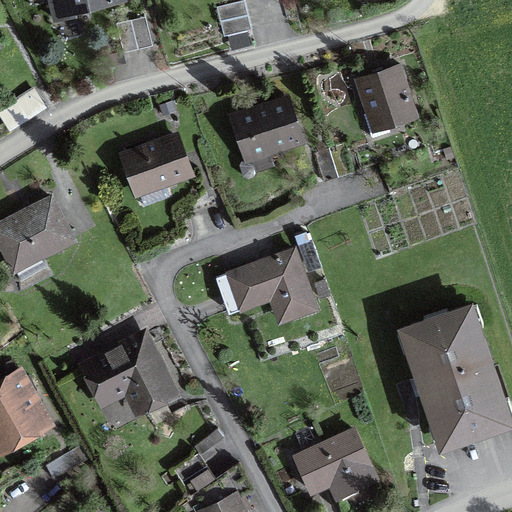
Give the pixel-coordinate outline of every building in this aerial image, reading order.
[(50,0),(55,19),(73,14),(72,10),(114,0),(50,0)] [(242,0),(216,7),(224,35),(252,28),(244,0),(242,0)] [(123,52),(138,48),(131,19),(116,22),(123,52)] [(400,68),(358,81),(368,111),(364,112),(372,137),(390,131),(387,121),(415,112),(400,68)] [(287,101),(237,118),(249,157),(242,159),(240,164),(243,175),(248,177),(253,176),(255,170),(274,164),(271,153),(300,144),(287,101)] [(125,152),(144,204),(170,195),(165,183),(189,175),(174,134),(125,152)] [(329,148),(338,176),(352,171),(343,143),(329,148)] [(315,152),(324,181),(338,176),(329,148),(315,152)] [(0,222),(0,240),(12,264),(39,250),(41,254),(73,237),(51,196),(0,222)] [(226,273),(239,308),(283,292),(291,316),(316,307),(294,248),(226,273)] [(404,327),(444,440),(509,418),(470,305),(404,327)] [(144,333),(86,364),(104,399),(135,383),(146,403),(173,389),(144,333)] [(0,383),(0,436),(21,425),(26,433),(46,422),(19,373),(0,383)] [(294,455),(310,489),(331,480),(339,496),(376,478),(353,428),(294,455)] [(84,442),(45,464),(53,477),(92,455),(84,442)] [(182,481),(207,464),(198,452),(174,469),(182,481)] [(244,511),(236,495),(252,486),(239,461),(178,504),(182,511),(197,511),(203,509),(204,511),(244,511)] [(215,477),(207,464),(182,481),(190,493),(215,477)]
